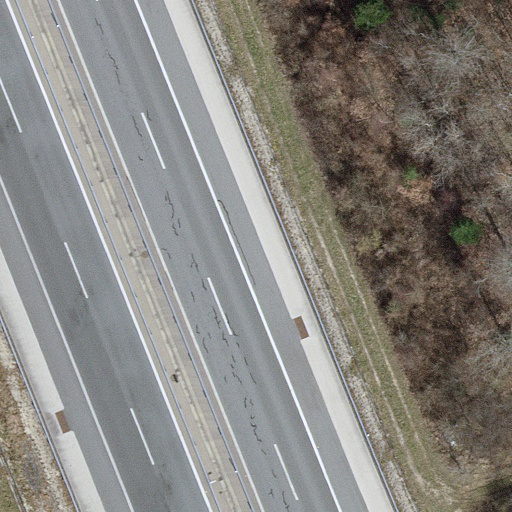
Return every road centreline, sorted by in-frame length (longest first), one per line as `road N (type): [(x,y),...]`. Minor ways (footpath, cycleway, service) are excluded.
road 1 (track): [(511,474),(439,501),(242,0)]
road 2 (motorway): [(300,511),(97,0)]
road 3 (motorway): [(0,86),(170,511)]
